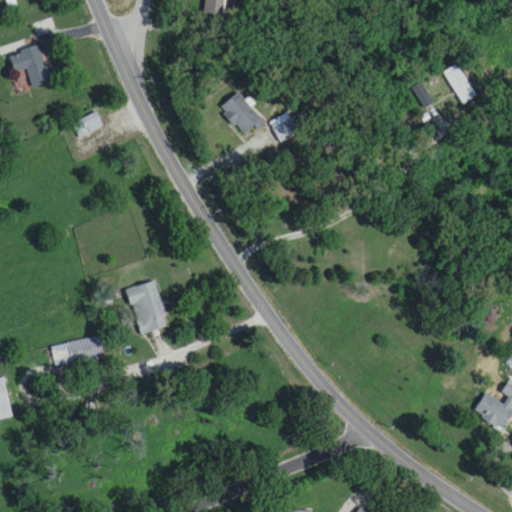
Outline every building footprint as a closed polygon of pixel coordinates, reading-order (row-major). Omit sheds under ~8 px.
[(5,0),(8,9),(18,6),(16,0),(5,0)] [(32,90),(52,84),(40,46),(8,56),(13,75),(26,71),(32,90)] [(443,73),(461,105),(475,98),(457,65),(443,73)] [(265,128),(239,94),(219,109),(242,138),(255,128),(259,132),(265,128)] [(79,139),(104,129),(97,114),(73,125),(79,139)] [(270,124),(280,144),(297,135),(287,115),(270,124)] [(155,282),(126,291),(139,335),(168,327),(155,282)] [(53,345),(56,367),(104,360),(101,339),(53,345)] [(0,420),(12,418),(4,379),(0,379),(0,420)] [(502,431),(511,412),(511,386),(507,384),(502,395),(507,397),(503,405),(484,395),(473,416),(502,431)]
